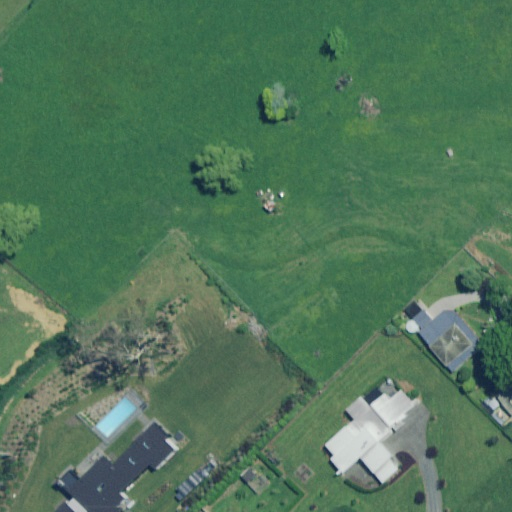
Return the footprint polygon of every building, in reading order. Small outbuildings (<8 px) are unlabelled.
[(427,308),(427,295),(405,294),(404,308),(427,308)] [(464,313),(449,311),(423,333),(456,373),(473,359),(490,345),(464,313)] [(419,406),(405,391),(395,400),(390,394),(375,407),(366,397),(351,410),(359,420),(330,446),(339,456),(334,459),(347,473),(365,458),(387,484),(406,467),(385,443),(412,419),(408,415),(419,406)] [(511,396),(508,391),(500,396),(511,411),(511,396)] [(511,422),(511,417),(497,399),(487,406),(505,428),(511,422)] [(251,465),(242,477),(253,485),(262,473),(251,465)]
